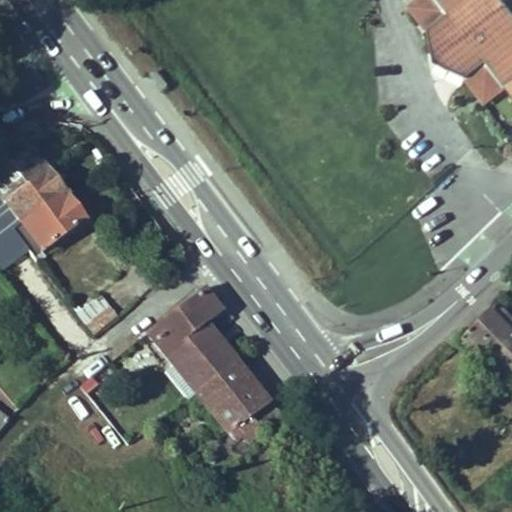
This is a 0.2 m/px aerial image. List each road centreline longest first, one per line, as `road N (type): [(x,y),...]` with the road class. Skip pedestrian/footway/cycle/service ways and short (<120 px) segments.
road 1 (residential): [(326,380),(408,335),(511,249)]
road 2 (primary): [(93,67),(226,247)]
road 3 (residential): [(61,385),(226,247)]
road 4 (primary): [(226,247),(326,380)]
road 5 (primary): [(326,380),(425,511)]
